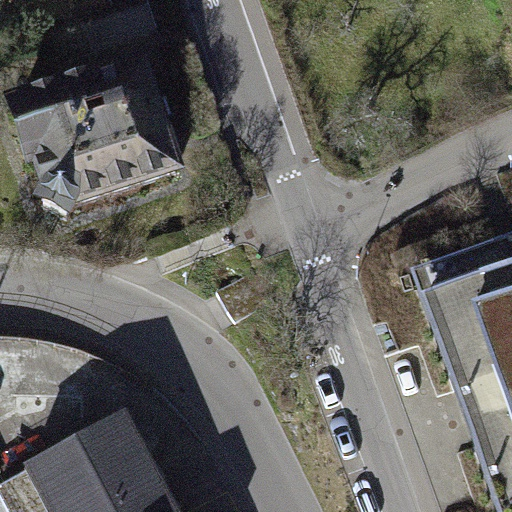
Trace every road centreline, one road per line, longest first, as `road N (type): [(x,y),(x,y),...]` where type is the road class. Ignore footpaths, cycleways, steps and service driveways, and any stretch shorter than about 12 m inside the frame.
road 1 (residential): [(0,296),(99,311),(169,336),(228,397),(286,511)]
road 2 (residential): [(398,511),(302,224)]
road 3 (residential): [(215,0),(302,224)]
road 4 (residential): [(302,224),(374,203),(511,141)]
